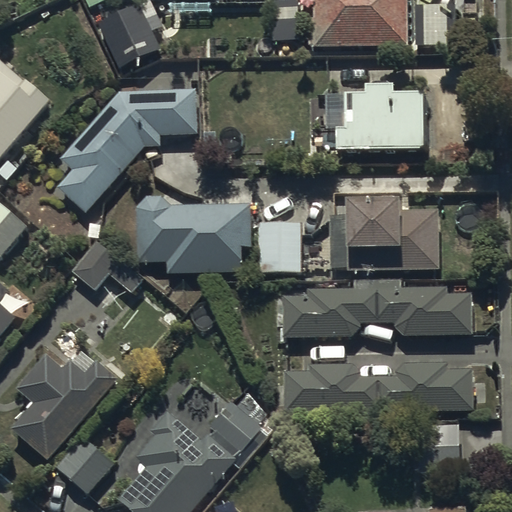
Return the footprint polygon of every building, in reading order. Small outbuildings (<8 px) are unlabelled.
[(110,0),(84,0),(89,12),(112,3),(110,0)] [(316,0),(317,25),(309,25),(309,57),(410,55),(408,0),(316,0)] [(456,10),(415,10),(415,52),(456,52),(456,10)] [(139,11),(100,31),(123,76),(161,57),(139,11)] [(0,67),(0,167),(50,109),(0,67)] [(358,99),(347,99),(347,134),(337,134),(339,159),(427,159),(427,101),(396,101),(396,94),(358,94),(358,99)] [(70,172),(53,190),(88,219),(146,154),(162,154),(162,142),(198,141),(197,97),(120,98),(61,164),(70,172)] [(136,212),(135,212),(137,266),(167,265),(168,281),(241,279),(241,253),(253,252),(252,211),(173,213),(172,212),(171,211),(171,210),(170,209),(169,208),(168,207),(167,206),(166,206),(165,205),(164,204),(163,204),(161,203),(160,203),(159,202),(158,202),(156,202),(155,202),(154,202),(153,202),(151,202),(150,202),(149,202),(148,203),(146,203),(145,204),(144,204),(143,205),(142,206),(141,206),(140,207),(139,208),(138,209),(137,210),(137,211),(136,212)] [(0,209),(0,262),(2,264),(29,235),(0,209)] [(404,211),(350,211),(349,277),(441,279),(442,220),(404,219),(404,211)] [(303,227),(261,227),(261,280),(303,280),(303,227)] [(96,297),(110,280),(135,299),(147,284),(99,245),(73,279),(96,297)] [(357,296),(286,296),(287,343),(354,342),(362,336),(362,330),(395,331),(404,342),(474,342),(474,300),(448,301),(448,294),(402,294),(402,286),(356,286),(357,296)] [(0,289),(0,347),(17,327),(0,313),(0,312),(11,298),(0,289)] [(99,367),(95,371),(80,358),(67,375),(49,360),(19,395),(35,409),(13,435),(50,467),(129,374),(111,358),(102,369),(99,367)] [(311,377),(286,377),(286,420),(474,418),(474,375),(449,376),(449,370),(406,370),(396,383),(363,383),(362,382),(362,381),(362,380),(361,380),(361,379),(361,378),(360,378),(360,377),(359,377),(359,376),(358,375),(358,374),(357,374),(356,373),(355,372),(354,372),(354,371),(311,372),(311,377)] [(232,407),(212,430),(241,456),(262,433),(260,430),(270,419),(248,400),(237,412),(232,407)] [(149,474),(120,507),(125,511),(199,511),(238,469),(208,443),(203,448),(171,419),(151,441),(155,444),(137,463),(149,474)] [(462,478),(460,432),(460,427),(418,428),(420,480),(462,478)] [(84,442),(58,472),(89,500),(116,470),(84,442)] [(282,511),(290,504),(273,489),(251,511),(282,511)]
